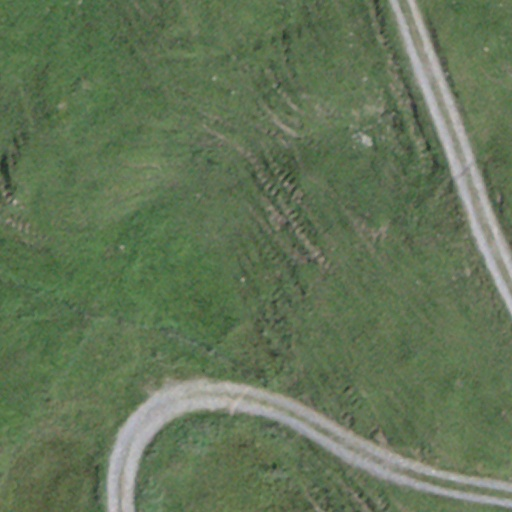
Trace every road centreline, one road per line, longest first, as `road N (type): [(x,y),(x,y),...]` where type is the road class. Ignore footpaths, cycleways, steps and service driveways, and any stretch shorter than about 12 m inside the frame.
road 1 (track): [(511,497),(401,466),(286,411),(210,395),(180,397),(144,421),(133,444),(130,511)]
road 2 (track): [(408,0),(511,276)]
